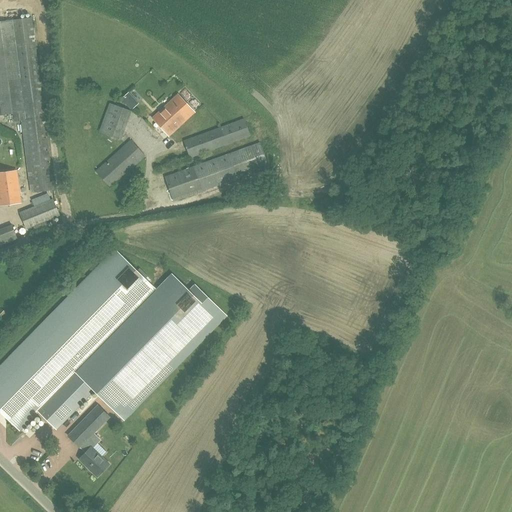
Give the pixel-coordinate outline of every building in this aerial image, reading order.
[(18,55),(36,53),(32,18),(13,20),(18,55)] [(13,20),(0,21),(0,69),(20,67),(13,20)] [(45,119),(36,53),(18,55),(20,67),(26,121),(45,119)] [(19,67),(0,69),(0,114),(13,113),(14,122),(26,121),(19,67)] [(178,94),(165,106),(182,123),(194,112),(178,94)] [(121,140),(131,111),(109,102),(99,132),(121,140)] [(182,123),(165,106),(153,118),(169,135),(182,123)] [(250,135),(244,118),(183,140),(190,158),(250,135)] [(45,119),(21,121),(31,193),(54,190),(45,119)] [(110,186),(145,155),(131,139),(96,171),(110,186)] [(268,166),(260,142),(229,153),(237,178),(268,166)] [(228,154),(193,166),(202,190),(237,178),(228,154)] [(193,166),(164,176),(173,200),(202,190),(193,166)] [(17,170),(0,172),(0,204),(21,202),(17,170)] [(59,214),(52,199),(21,212),(27,227),(59,214)] [(12,225),(0,229),(0,244),(17,238),(12,225)] [(0,411),(19,430),(38,411),(74,374),(156,289),(115,248),(0,364),(0,411)] [(74,374),(92,393),(96,389),(120,412),(221,310),(194,284),(188,291),(171,273),(156,289),(74,374)] [(227,315),(221,310),(120,413),(126,418),(227,315)] [(74,374),(38,411),(56,429),(92,393),(74,374)] [(98,405),(82,422),(93,433),(109,416),(98,405)] [(82,444),(93,433),(82,422),(68,436),(79,447),(82,444)] [(88,450),(79,458),(97,476),(109,464),(92,447),(99,439),(93,433),(82,444),(88,450)]
